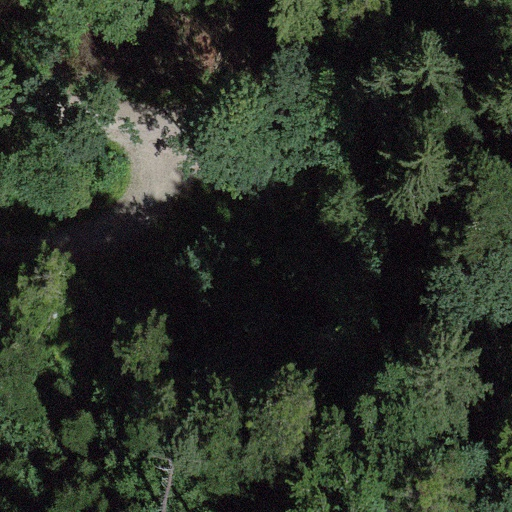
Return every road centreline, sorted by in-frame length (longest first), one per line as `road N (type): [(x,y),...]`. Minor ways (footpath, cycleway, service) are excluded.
road 1 (track): [(0,92),(196,136),(511,28)]
road 2 (track): [(196,136),(121,229),(0,250)]
